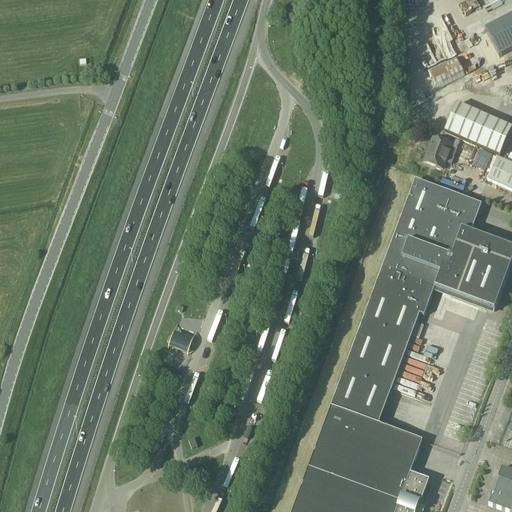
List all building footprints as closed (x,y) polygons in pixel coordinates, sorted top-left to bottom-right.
[(421,30),(421,10),(406,10),(405,30),(421,30)] [(511,16),(485,31),(499,58),(511,51),(511,16)] [(455,58),(428,72),(437,91),(464,77),(455,58)] [(500,159),(511,130),(454,106),(444,134),(500,159)] [(443,171),(451,147),(432,140),(424,164),(443,171)] [(472,169),(479,152),(475,150),(467,167),(472,169)] [(492,171),(497,160),(492,158),(487,169),(492,171)] [(492,171),(487,182),(511,192),(511,166),(497,160),(492,171)] [(340,384),(330,409),(378,427),(378,426),(394,384),(419,317),(424,319),(434,291),(494,313),(511,264),(511,250),(470,235),(475,224),(477,224),(478,220),(476,219),(481,207),(466,202),(466,201),(415,182),(340,384)] [(41,198),(59,196),(58,183),(40,185),(41,198)] [(185,338),(174,334),(168,350),(179,353),(186,356),(191,341),(185,338)] [(330,409),(292,511),(416,511),(419,506),(420,504),(422,504),(429,483),(411,476),(422,444),(382,429),(383,428),(378,426),(378,427),(330,409)] [(194,439),(188,442),(191,451),(198,449),(194,439)] [(511,511),(511,473),(502,470),(498,480),(500,480),(493,499),(491,499),(488,507),(502,511),(511,511)]
